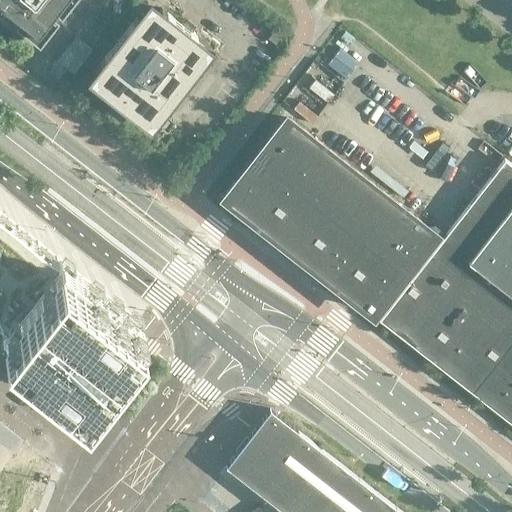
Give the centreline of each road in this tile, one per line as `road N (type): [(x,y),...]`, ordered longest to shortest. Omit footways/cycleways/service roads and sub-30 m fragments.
road 1 (secondary): [(254,292),(0,92)]
road 2 (secondary): [(511,490),(281,312)]
road 3 (secondary): [(0,171),(216,342)]
road 4 (secondary): [(242,362),(436,511)]
road 5 (unclassified): [(216,342),(140,439)]
road 6 (unclassified): [(165,458),(242,362)]
